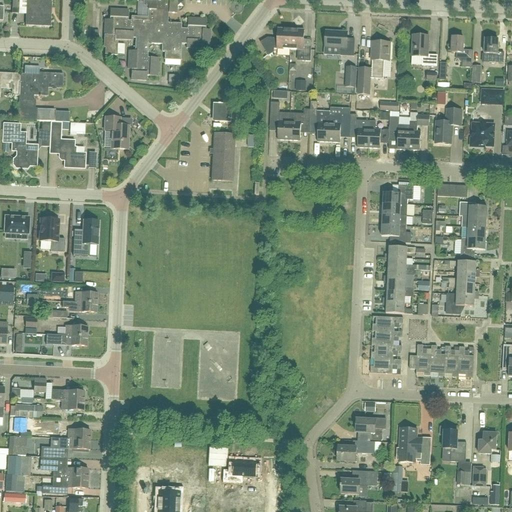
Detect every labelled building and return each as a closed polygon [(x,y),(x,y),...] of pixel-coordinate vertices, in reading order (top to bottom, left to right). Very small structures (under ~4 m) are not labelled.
[(50,28),(51,22),(52,2),(27,0),(26,26),(50,28)] [(104,37),(104,49),(105,49),(105,57),(117,57),(118,44),(115,44),(115,41),(133,42),(133,40),(136,40),(135,53),(129,53),(128,71),(132,71),(131,82),(147,82),(147,78),(157,78),(158,60),(148,59),(149,46),(162,46),(162,53),(165,53),(164,61),(181,62),(181,54),(182,46),(187,46),(187,50),(199,50),(199,47),(201,47),(201,50),(209,50),(210,32),(206,31),(206,21),(188,20),(187,30),(181,30),(182,25),(168,24),(163,24),(164,14),(176,15),(176,0),(143,0),(143,8),(148,8),(148,18),(131,17),(131,22),(128,22),(129,12),(110,11),(109,21),(105,21),(104,37)] [(290,51),(291,31),(278,30),(278,43),(270,43),(268,41),(261,45),(269,57),(274,54),(274,50),(290,51)] [(291,31),(290,51),(298,51),(297,59),(302,59),(302,62),(311,63),(311,49),(303,48),(304,32),(291,31)] [(354,58),(355,40),(347,40),(347,34),(326,33),(325,48),(341,49),(341,57),(354,58)] [(437,68),(438,57),(428,57),(429,38),(413,37),(412,58),(423,59),(422,67),(437,68)] [(473,52),(463,52),(464,40),(453,39),(452,54),(457,54),(457,60),(459,61),(460,62),(460,63),(461,63),(462,64),(462,69),(472,69),(473,52)] [(504,65),(504,54),(498,54),(499,41),(486,41),(485,56),(490,56),(490,64),(504,65)] [(372,62),(373,62),(373,71),(371,71),(360,70),(358,96),(370,96),(371,91),(371,79),(383,80),(384,63),(390,63),(391,45),(372,44),(372,62)] [(480,85),(482,68),(473,67),(472,84),(472,86),(479,87),(479,85),(480,85)] [(356,89),(357,69),(346,68),(345,88),(356,89)] [(20,85),(20,76),(0,74),(0,98),(0,90),(12,90),(11,97),(19,98),(20,98),(20,85)] [(39,77),(33,76),(20,76),(20,85),(20,98),(19,98),(18,122),(36,123),(37,111),(35,111),(35,102),(33,102),(33,97),(47,97),(47,89),(62,90),(63,76),(51,75),(39,75),(39,77)] [(504,107),(505,92),(481,90),(480,106),(504,107)] [(289,142),(290,123),(290,115),(279,114),(280,104),(271,103),(270,120),(279,120),(278,142),(289,142)] [(329,144),(330,125),(330,117),(330,114),(317,113),(317,103),(311,103),(310,111),(310,127),(318,127),(317,143),(329,144)] [(230,124),(231,106),(215,105),(214,123),(230,124)] [(399,113),(400,105),(387,105),(386,112),(399,113)] [(341,132),(349,132),(350,116),(350,110),(330,109),(330,114),(330,117),(330,125),(329,144),(340,145),(341,132)] [(461,128),(462,112),(447,111),(446,124),(436,123),(435,145),(451,146),(452,127),(461,128)] [(55,113),(55,122),(68,123),(69,114),(55,113)] [(290,123),(289,142),(300,143),(301,123),(296,123),(296,115),(290,115),(290,123)] [(369,150),(369,131),(370,123),(359,122),(356,122),(356,116),(350,116),(349,132),(358,132),(357,149),(369,150)] [(410,126),(409,152),(420,152),(421,133),(417,133),(417,127),(429,128),(430,117),(417,116),(417,123),(410,123),(410,126)] [(474,117),(473,125),(485,126),(486,118),(474,117)] [(410,126),(399,126),(399,119),(390,118),(389,141),(398,142),(397,151),(409,152),(410,126)] [(131,129),(131,121),(120,121),(120,120),(105,119),(105,133),(112,133),(111,151),(127,151),(129,128),(131,129)] [(370,123),(369,131),(369,150),(380,150),(381,131),(375,131),(376,123),(370,123)] [(37,168),(38,152),(25,152),(26,134),(20,134),(20,125),(3,125),(2,144),(11,145),(11,153),(17,153),(16,167),(17,167),(18,169),(18,170),(22,170),(22,169),(25,167),(37,168)] [(42,125),(41,149),(50,149),(50,148),(49,148),(51,125),(42,125)] [(50,149),(49,155),(59,155),(59,159),(60,161),(61,162),(65,162),(64,169),(85,170),(85,155),(83,154),(84,149),(76,148),(74,148),(74,142),(60,141),(61,125),(51,125),(49,148),(50,148),(50,149)] [(70,125),(70,133),(84,134),(84,126),(70,125)] [(493,148),(494,126),(485,126),(473,125),(472,140),(471,140),(470,148),(476,148),(476,147),(493,148)] [(232,183),(235,136),(214,135),(213,151),(213,154),(212,182),(214,182),(232,183)] [(383,205),(407,206),(407,201),(413,201),(413,194),(414,188),(393,187),(392,195),(384,194),(383,205)] [(462,218),(469,218),(487,219),(487,208),(470,207),(470,205),(460,204),(460,211),(462,211),(462,218)] [(407,217),(407,206),(383,205),(383,216),(407,217)] [(406,226),(407,217),(383,216),(382,227),(406,228),(406,226)] [(28,234),(29,218),(5,217),(5,233),(20,234),(19,240),(27,240),(27,234),(28,234)] [(462,229),(469,229),(486,230),(487,219),(469,218),(462,218),(462,229)] [(64,254),(64,240),(57,240),(58,221),(40,220),(39,243),(50,244),(50,253),(64,254)] [(73,241),(73,257),(88,258),(97,258),(97,246),(98,223),(83,222),(82,242),(73,241)] [(406,234),(406,228),(382,227),(382,238),(390,238),(390,244),(411,245),(411,234),(406,234)] [(468,240),(486,241),(486,230),(469,229),(462,229),(461,240),(468,240)] [(443,239),(436,238),(435,246),(443,247),(443,239)] [(486,241),(468,240),(461,240),(461,259),(471,259),(471,251),(485,252),(486,241)] [(387,259),(407,260),(407,254),(416,254),(416,249),(408,249),(389,248),(389,255),(387,255),(387,259)] [(407,266),(407,260),(387,259),(387,263),(389,263),(388,270),(415,271),(430,272),(430,267),(415,266),(407,266)] [(458,274),(478,275),(478,271),(476,271),(477,263),(458,263),(450,262),(450,268),(458,268),(458,274)] [(415,271),(388,270),(388,277),(386,277),(386,281),(413,282),(413,276),(415,276),(415,271)] [(1,271),(1,279),(15,280),(15,272),(1,271)] [(478,278),(478,275),(458,274),(458,280),(449,279),(449,280),(449,284),(476,285),(476,278),(478,278)] [(51,284),(64,284),(65,275),(52,275),(51,284)] [(413,282),(386,281),(386,285),(388,285),(387,292),(414,293),(414,288),(413,288),(413,282)] [(0,303),(13,304),(14,287),(8,287),(8,284),(0,283),(0,303)] [(430,291),(430,283),(420,283),(420,291),(430,291)] [(457,295),(477,296),(477,293),(475,293),(476,285),(449,284),(449,295),(457,295)] [(414,298),(414,293),(387,292),(387,299),(385,299),(385,303),(405,304),(405,298),(414,298)] [(74,304),(96,305),(97,295),(75,294),(74,304)] [(457,295),(449,295),(447,295),(446,315),(461,316),(461,307),(475,308),(475,300),(477,300),(477,296),(457,295)] [(61,303),(61,309),(68,309),(68,313),(69,313),(96,315),(96,305),(74,304),(61,303)] [(404,310),(405,304),(385,303),(385,307),(386,307),(386,314),(405,315),(413,316),(413,310),(404,310)] [(374,325),(373,332),(377,332),(395,333),(395,329),(397,329),(397,327),(399,327),(400,325),(403,325),(403,319),(377,318),(377,326),(374,325)] [(36,329),(37,320),(25,319),(25,329),(36,329)] [(65,337),(87,338),(87,328),(65,327),(65,337)] [(373,339),(373,346),(376,347),(376,346),(394,347),(394,343),(396,343),(397,341),(399,341),(399,339),(402,339),(403,333),(395,333),(377,332),(377,339),(373,339)] [(86,348),(87,338),(65,337),(53,336),(52,346),(64,347),(86,348)] [(372,353),(372,360),(376,360),(394,361),(394,357),(396,357),(396,355),(398,355),(398,353),(402,353),(402,347),(394,347),(376,346),(376,347),(376,353),(372,353)] [(511,346),(504,347),(503,372),(504,372),(504,360),(510,360),(509,378),(511,378),(511,346)] [(411,357),(411,370),(418,371),(418,373),(425,374),(425,377),(432,377),(432,374),(433,356),(432,355),(428,355),(428,351),(424,351),(424,347),(419,347),(418,358),(411,357)] [(433,356),(432,374),(439,374),(439,378),(446,378),(446,374),(447,356),(446,356),(442,356),(442,351),(438,351),(438,348),(433,347),(432,355),(433,356)] [(447,356),(446,374),(453,375),(453,378),(460,379),(460,375),(461,357),(460,357),(456,357),(456,352),(452,352),(452,348),(447,348),(446,352),(446,356),(447,356)] [(461,357),(460,375),(467,375),(467,379),(474,379),(475,358),(469,357),(469,353),(465,352),(465,349),(461,349),(461,352),(460,354),(460,357),(461,357)] [(372,367),(371,375),(393,375),(393,371),(395,371),(395,369),(398,369),(398,367),(401,367),(402,361),(394,361),(376,360),(375,368),(372,367)] [(46,385),(46,380),(34,380),(33,394),(45,394),(46,385)] [(61,402),(83,403),(84,393),(53,391),(52,401),(61,402)] [(83,413),(83,403),(61,402),(61,412),(83,413)] [(41,419),(42,407),(15,406),(15,407),(10,407),(9,417),(14,418),(41,419)] [(14,433),(25,433),(26,420),(15,420),(14,433)] [(375,421),(356,420),(356,433),(370,434),(370,440),(370,441),(381,442),(382,430),(385,431),(386,420),(375,420),(375,421)] [(457,443),(458,432),(451,432),(451,429),(440,428),(440,436),(443,436),(443,450),(445,450),(445,452),(450,452),(450,463),(459,464),(464,464),(465,464),(466,444),(457,443)] [(422,440),(417,440),(417,431),(400,430),(399,448),(399,450),(397,450),(396,461),(398,461),(398,463),(415,464),(415,463),(420,463),(420,466),(430,467),(431,439),(422,439),(422,440)] [(90,432),(68,431),(67,441),(89,442),(90,432)] [(496,451),(496,434),(484,434),(483,440),(479,440),(478,455),(491,456),(491,451),(496,451)] [(17,457),(17,456),(18,438),(9,438),(8,457),(17,457)] [(88,452),(89,452),(89,442),(67,441),(59,440),(58,450),(73,451),(73,453),(78,453),(78,451),(82,451),(82,453),(87,454),(88,452)] [(375,455),(375,443),(353,442),(353,443),(353,448),(347,448),(347,444),(335,444),(334,456),(338,456),(337,462),(355,463),(356,454),(361,454),(375,455)] [(55,450),(41,449),(41,459),(54,459),(55,450)] [(210,457),(209,473),(217,473),(218,457),(210,457)] [(5,476),(6,476),(24,477),(28,477),(29,459),(7,458),(6,471),(5,471),(5,476)] [(40,472),(53,472),(54,459),(41,459),(40,472)] [(159,461),(159,476),(168,476),(168,477),(186,478),(186,461),(168,460),(168,461),(159,461)] [(222,471),(222,484),(242,485),(242,478),(257,479),(257,464),(232,463),(231,471),(222,471)] [(393,468),(392,493),(401,494),(403,468),(393,468)] [(486,489),(487,471),(484,471),(484,468),(473,468),(472,488),(486,489)] [(88,470),(62,469),(61,479),(87,480),(88,470)] [(377,487),(377,473),(367,473),(357,472),(356,481),(342,480),(341,486),(340,486),(340,488),(341,488),(341,495),(359,496),(359,486),(362,486),(362,487),(377,487)] [(6,476),(5,493),(23,494),(24,477),(6,476)] [(53,479),(53,488),(57,488),(61,488),(61,479),(53,479)] [(87,490),(87,480),(61,479),(61,488),(61,489),(87,490)] [(42,487),(41,495),(57,496),(57,488),(53,488),(42,487)] [(158,493),(157,506),(182,507),(183,489),(171,488),(171,494),(158,493)] [(4,495),(4,504),(26,505),(26,496),(4,495)] [(499,507),(500,495),(492,495),(491,506),(499,507)] [(82,508),(83,500),(69,500),(68,507),(82,508)] [(354,509),(340,508),(340,511),(365,511),(366,503),(354,502),(354,503),(354,509)]
